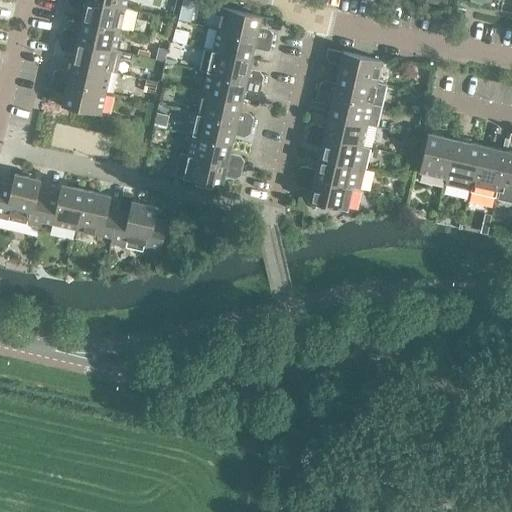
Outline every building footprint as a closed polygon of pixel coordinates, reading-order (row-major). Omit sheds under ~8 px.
[(133,10),(125,8),(91,0),(69,0),(69,3),(70,5),(79,7),(80,2),(85,3),(81,20),(120,29),(128,31),(133,10)] [(182,0),(178,20),(190,23),(196,1),(191,0),(182,0)] [(258,29),(261,17),(261,16),(222,7),(217,29),(271,42),(273,34),(272,32),(258,29)] [(115,50),(120,29),(81,20),(77,36),(73,35),(74,31),(65,28),(63,30),(61,37),(115,50)] [(270,49),(271,42),(217,29),(212,50),(251,59),(254,47),(267,51),(270,49)] [(121,51),(115,50),(61,37),(59,45),(61,47),(70,49),(71,44),(75,45),(72,62),(110,71),(116,72),(121,51)] [(251,59),(212,50),(205,48),(200,69),(207,71),(262,84),(263,76),(262,74),(248,71),(251,59)] [(342,57),(341,61),(338,73),(377,82),(382,60),(343,51),(343,52),(327,48),(326,56),(327,58),(336,60),(337,55),(342,57)] [(105,92),(110,71),(72,62),(68,79),(63,77),(64,73),(55,70),(53,72),(51,79),(105,92)] [(260,91),(262,84),(207,71),(203,92),(241,101),(244,90),(258,93),(260,91)] [(385,84),(377,82),(338,73),(334,90),(329,89),(331,84),(322,82),(319,83),(317,91),(372,103),(380,105),(385,84)] [(100,114),(105,92),(51,79),(49,87),(51,89),(60,91),(61,86),(66,87),(62,105),(100,114)] [(145,79),(142,91),(154,94),(155,94),(158,82),(157,82),(145,79)] [(380,105),(372,103),(317,91),(316,98),(317,101),(326,103),(327,98),(332,99),(328,115),(367,124),(375,126),(380,105)] [(238,113),(241,101),(203,92),(198,113),(252,126),(254,119),(252,116),(238,113)] [(156,112),(153,125),(154,125),(166,128),(169,115),(157,112),(156,112)] [(250,133),(252,126),(198,113),(193,134),(231,143),(234,132),(248,135),(250,133)] [(362,145),(367,124),(328,115),(324,132),(320,131),(321,126),(312,124),(309,125),(308,133),(362,145)] [(370,147),(362,145),(308,133),(306,140),(308,143),(316,145),(318,140),(322,141),(318,157),(365,168),(370,147)] [(446,178),(455,139),(428,133),(419,171),(446,178)] [(229,155),(231,143),(193,134),(188,155),(242,168),(244,161),(242,158),(229,155)] [(470,189),(481,145),(455,139),(446,178),(445,183),(470,189)] [(496,197),(497,190),(506,151),(481,145),(470,189),(470,191),(496,197)] [(511,152),(506,151),(497,190),(500,190),(498,198),(511,201),(511,152)] [(242,168),(188,155),(180,153),(175,176),(221,186),(224,174),(238,177),(240,175),(242,168)] [(360,189),(365,168),(318,157),(315,174),(310,173),(311,168),(302,166),(300,167),(298,175),(352,188),(360,189)] [(0,217),(40,226),(42,221),(48,194),(38,191),(40,182),(29,180),(29,177),(14,173),(12,185),(0,182),(0,217)] [(347,210),(352,188),(298,175),(296,182),(298,185),(307,187),(308,182),(312,183),(308,201),(347,210)] [(77,229),(86,190),(72,187),(71,190),(60,187),(58,196),(48,194),(42,221),(77,229)] [(99,193),(86,190),(77,229),(112,237),(118,210),(108,207),(110,199),(99,196),(99,193)] [(118,210),(112,237),(111,243),(159,254),(167,221),(155,218),(157,207),(142,203),(142,206),(131,204),(129,212),(118,210)]
